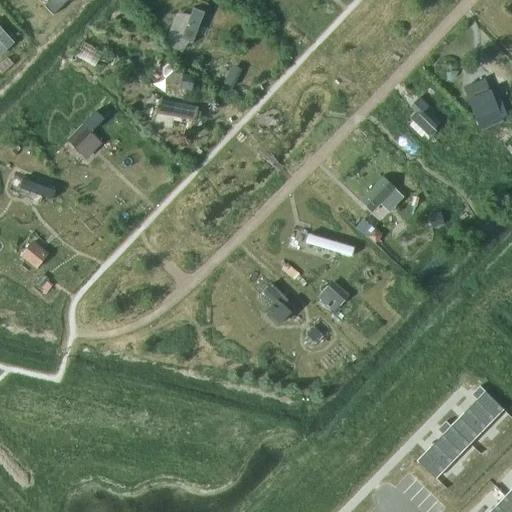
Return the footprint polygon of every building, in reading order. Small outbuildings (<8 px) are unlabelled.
[(186,7),(178,36),(190,40),(198,10),(186,7)] [(493,107),(487,92),(491,91),(485,77),(464,86),(467,95),(461,97),(470,117),(493,107)] [(409,125),(429,132),(435,118),(421,113),(427,100),(414,95),(410,107),(415,109),(409,125)] [(155,98),(151,123),(172,127),(174,117),(191,120),(194,105),(155,98)] [(77,150),(106,118),(94,107),(65,139),(77,150)] [(45,199),(49,187),(18,175),(14,187),(45,199)] [(476,401),(450,427),(468,444),(502,409),(485,392),(479,387),(471,395),(476,401)] [(442,436),(417,461),(435,479),(468,444),(450,427),(445,422),(437,430),(442,436)] [(511,511),(511,503),(505,497),(490,511),(511,511)]
